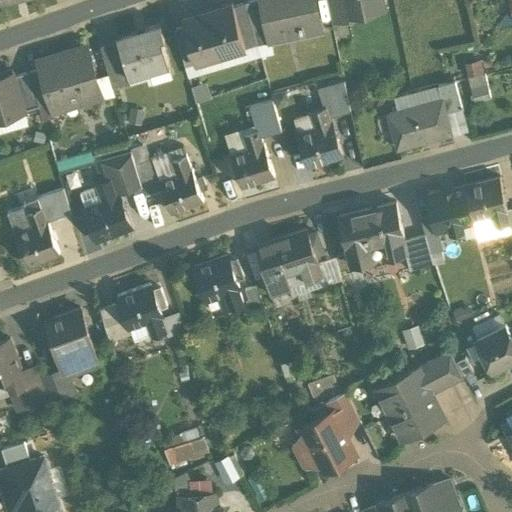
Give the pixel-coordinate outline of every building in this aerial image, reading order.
[(259,0),(256,0),(244,3),(245,4),(256,45),(269,43),(259,0)] [(259,0),(269,43),(322,32),(315,0),(259,0)] [(343,0),(327,0),(332,23),(350,19),(349,17),(348,10),(346,11),(343,0)] [(380,0),(343,0),(346,11),(348,10),(349,17),(382,10),(380,0)] [(231,4),(208,10),(221,57),(245,50),(232,7),(231,4)] [(245,4),(232,7),(245,50),(257,46),(256,45),(245,4)] [(208,10),(182,18),(185,28),(195,64),(221,57),(208,10)] [(145,32),(117,40),(117,41),(128,78),(129,77),(149,71),(148,68),(166,63),(167,66),(168,65),(161,40),(164,39),(160,24),(144,29),(145,32)] [(195,64),(185,28),(174,31),(185,67),(195,64)] [(117,41),(100,46),(112,88),(131,83),(129,77),(128,78),(117,41)] [(88,50),(59,58),(58,56),(38,62),(40,70),(50,105),(53,105),(80,97),(82,103),(102,97),(88,50)] [(50,105),(40,70),(28,74),(39,108),(43,122),(57,118),(53,105),(50,105)] [(11,71),(0,74),(0,119),(23,112),(13,78),(11,71)] [(485,72),(469,76),(475,99),(491,95),(485,72)] [(28,74),(13,78),(23,112),(39,108),(28,74)] [(455,80),(438,84),(442,98),(445,111),(462,106),(455,80)] [(344,81),(318,88),(325,109),(326,109),(329,117),(350,110),(344,81)] [(442,98),(388,112),(397,147),(451,133),(445,111),(442,98)] [(272,100),(250,106),(254,120),(262,118),(267,135),(281,131),(272,100)] [(325,109),(311,113),(316,127),(331,122),(329,117),(326,109),(325,109)] [(316,127),(299,133),(309,165),(342,155),(331,122),(316,127)] [(258,130),(244,135),(248,149),(263,144),(258,130)] [(248,149),(231,154),(242,186),(274,176),(264,144),(263,144),(248,149)] [(131,153),(100,160),(109,183),(111,182),(116,196),(117,195),(123,193),(122,191),(141,187),(135,165),(131,153)] [(185,155),(171,160),(176,174),(190,169),(185,155)] [(153,158),(135,165),(141,187),(144,197),(163,190),(159,180),(161,180),(153,158)] [(161,180),(159,180),(163,190),(172,212),(203,201),(199,189),(195,179),(191,168),(190,169),(176,174),(161,180)] [(201,177),(195,179),(199,189),(205,187),(201,177)] [(500,177),(465,185),(474,219),(491,215),(506,211),(508,210),(507,209),(500,177)] [(109,183),(97,187),(102,201),(116,196),(111,182),(109,183)] [(465,185),(428,194),(434,217),(437,231),(450,228),(451,232),(462,229),(461,225),(475,222),(474,219),(465,185)] [(97,187),(80,194),(85,207),(102,201),(97,187)] [(63,189),(37,198),(40,209),(41,208),(46,223),(47,222),(47,223),(71,215),(63,189)] [(85,207),(84,208),(97,241),(130,229),(117,195),(116,196),(102,201),(85,207)] [(396,203),(339,218),(351,267),(375,261),(393,255),(406,252),(408,252),(405,241),(405,240),(396,203)] [(40,209),(27,214),(25,207),(8,213),(27,266),(59,255),(47,223),(47,222),(46,223),(41,208),(40,209)] [(506,211),(491,215),(495,229),(509,226),(510,225),(506,211)] [(437,231),(434,217),(422,220),(425,235),(431,253),(443,250),(437,231)] [(305,230),(256,247),(276,303),(293,297),(290,288),(321,278),(316,263),(317,263),(314,255),(322,252),(316,234),(308,237),(305,230)] [(425,235),(405,240),(405,241),(408,252),(406,252),(411,272),(434,264),(431,253),(425,235)] [(226,258),(194,270),(206,302),(223,295),(237,290),(238,290),(226,258)] [(150,284),(117,296),(120,303),(129,329),(130,329),(146,323),(162,318),(162,317),(160,310),(153,291),(150,284)] [(256,288),(245,291),(251,311),(262,308),(256,288)] [(161,289),(153,291),(160,310),(167,307),(161,289)] [(237,290),(223,295),(228,309),(242,304),(237,290)] [(120,303),(100,310),(110,342),(132,335),(130,329),(129,329),(120,303)] [(80,310),(46,322),(64,371),(97,358),(80,310)] [(162,318),(146,323),(151,336),(151,337),(166,332),(162,318)] [(146,323),(130,329),(132,335),(134,342),(151,336),(146,323)] [(505,326),(476,341),(492,372),(511,361),(511,339),(505,326)] [(10,340),(0,343),(0,381),(6,379),(22,374),(22,373),(10,340)] [(450,351),(419,367),(432,393),(463,377),(450,351)] [(97,358),(64,371),(66,377),(68,377),(100,365),(97,358)] [(38,367),(22,373),(22,374),(32,407),(48,402),(41,378),(38,368),(38,367)] [(419,367),(376,388),(401,439),(444,417),(432,393),(419,367)] [(64,371),(41,378),(48,402),(74,393),(68,377),(66,377),(64,371)] [(22,374),(6,379),(17,412),(32,407),(22,374)] [(346,391),(328,400),(333,410),(334,410),(341,424),(358,416),(346,391)] [(333,410),(300,427),(321,470),(355,453),(341,424),(334,410),(333,410)] [(165,436),(170,464),(209,456),(204,429),(165,436)] [(3,449),(8,467),(28,461),(23,443),(3,449)] [(236,452),(218,460),(227,482),(245,474),(236,452)] [(61,511),(45,456),(28,461),(8,467),(0,469),(0,487),(7,511),(61,511)] [(175,474),(178,494),(214,490),(213,477),(192,479),(191,472),(175,474)] [(461,511),(449,480),(435,485),(445,511),(461,511)] [(434,482),(406,493),(412,511),(445,511),(435,485),(434,482)] [(412,511),(406,493),(374,504),(375,507),(376,511),(412,511)] [(215,494),(179,497),(180,511),(192,511),(217,510),(215,494)]
